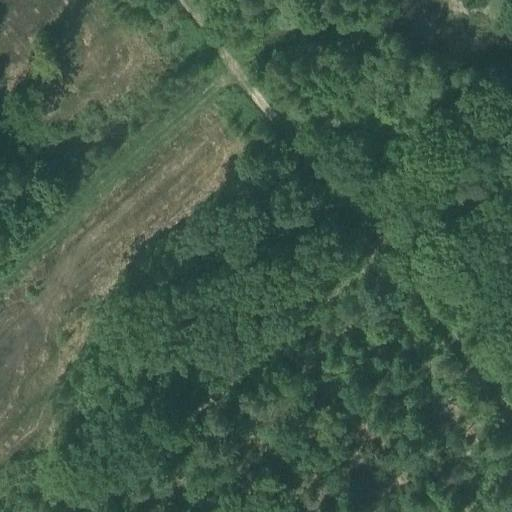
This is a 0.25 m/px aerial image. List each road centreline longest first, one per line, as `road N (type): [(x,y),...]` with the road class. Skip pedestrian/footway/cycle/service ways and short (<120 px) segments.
road 1 (track): [(182,0),(506,407),(511,454)]
road 2 (track): [(380,248),(59,511)]
